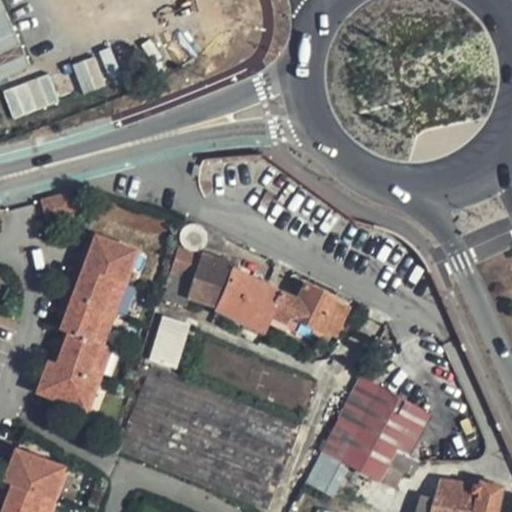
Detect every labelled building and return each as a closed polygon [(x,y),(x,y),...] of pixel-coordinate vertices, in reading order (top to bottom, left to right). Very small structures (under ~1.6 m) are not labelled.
[(2,0),(0,0),(0,83),(31,71),(2,0)] [(50,75),(3,87),(10,116),(58,104),(50,75)] [(69,210),(63,187),(33,195),(39,218),(69,210)] [(212,233),(205,230),(201,226),(196,224),(191,224),(186,225),(183,228),(180,233),(179,239),(181,245),(185,249),(192,251),(198,250),(202,248),(204,245),(207,246),(212,233)] [(127,284),(140,248),(97,231),(91,246),(88,253),(82,251),(81,250),(75,264),(123,282),(127,284)] [(88,253),(91,246),(85,243),(82,251),(88,253)] [(202,254),(189,251),(177,247),(161,300),(186,307),(191,290),(194,278),(226,289),(221,301),(216,309),(263,332),(274,309),(332,336),(332,335),(329,333),(342,305),(346,307),(347,306),(305,285),(297,300),(233,270),(235,265),(202,254)] [(130,285),(144,249),(140,248),(127,284),(130,285)] [(72,279),(78,281),(75,289),(72,299),(112,313),(123,282),(75,264),(70,278),(72,279)] [(226,289),(194,278),(191,290),(221,301),(226,289)] [(75,289),(78,281),(72,279),(69,287),(75,289)] [(115,314),(127,284),(123,282),(112,313),(115,314)] [(100,345),(112,313),(72,299),(64,295),(58,310),(60,310),(66,313),(64,320),(60,330),(68,333),(100,345)] [(64,320),(66,313),(60,310),(57,318),(64,320)] [(103,346),(115,314),(112,313),(100,345),(103,346)] [(185,324),(163,317),(149,360),(171,367),(185,324)] [(96,379),(108,348),(103,346),(100,345),(68,333),(65,342),(62,350),(55,347),(54,347),(49,361),(58,364),(96,379)] [(62,350),(65,342),(58,340),(55,347),(62,350)] [(100,380),(111,349),(108,348),(96,379),(100,380)] [(53,379),(58,364),(49,361),(43,375),(53,379)] [(89,413),(101,381),(100,380),(96,379),(58,364),(53,379),(43,375),(36,393),(40,394),(89,413)] [(205,387),(149,365),(127,423),(118,451),(254,505),(254,506),(267,511),(302,425),(251,406),(205,387)] [(419,410),(359,378),(321,451),(379,482),(380,481),(388,466),(405,472),(414,475),(419,459),(409,455),(397,450),(419,410)] [(92,414),(104,382),(101,381),(89,413),(92,414)] [(430,416),(419,410),(397,450),(409,455),(430,416)] [(16,449),(9,467),(18,470),(13,484),(51,499),(55,500),(56,501),(68,468),(16,449)] [(405,472),(388,466),(380,481),(397,489),(405,472)] [(13,484),(18,470),(9,467),(3,481),(5,481),(13,484)] [(60,502),(71,470),(68,468),(56,501),(60,502)] [(469,483),(439,479),(438,486),(467,490),(469,483)] [(502,485),(479,480),(479,485),(469,483),(467,490),(438,486),(435,498),(422,494),(416,511),(510,511),(511,508),(511,506),(498,503),(502,485)] [(46,511),(51,499),(13,484),(5,481),(0,494),(0,495),(6,498),(3,506),(0,511),(46,511)] [(50,511),(55,500),(51,499),(46,511),(50,511)]
